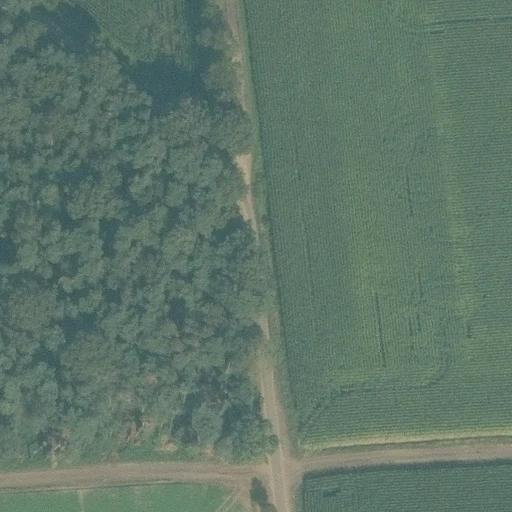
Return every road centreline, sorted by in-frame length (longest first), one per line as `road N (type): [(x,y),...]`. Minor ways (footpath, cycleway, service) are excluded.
road 1 (unclassified): [(279,511),(237,187),(10,0)]
road 2 (track): [(511,454),(0,485)]
road 3 (track): [(237,187),(241,114),(228,0)]
